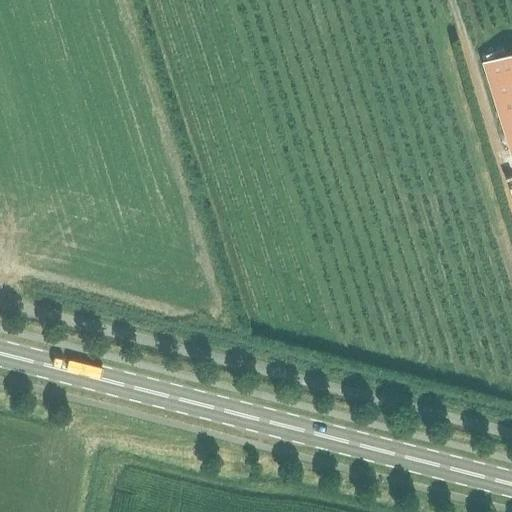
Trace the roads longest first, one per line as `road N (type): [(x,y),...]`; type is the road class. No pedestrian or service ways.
road 1 (primary): [(511,487),(0,356)]
road 2 (unclassified): [(0,304),(511,432)]
